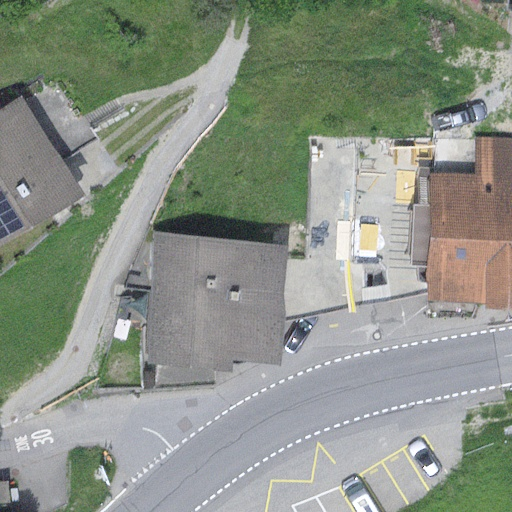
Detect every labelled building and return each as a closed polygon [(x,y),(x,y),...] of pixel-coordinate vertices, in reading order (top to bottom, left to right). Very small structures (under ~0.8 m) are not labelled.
[(511,0),(503,0),(502,9),(511,10),(511,0)] [(20,96),(0,107),(0,239),(78,192),(20,96)] [(511,303),(511,139),(475,138),(473,176),(426,174),(421,299),(511,303)] [(206,369),(219,239),(154,233),(140,362),(206,369)] [(219,239),(206,369),(225,371),(226,360),(273,364),(285,246),(219,239)]
